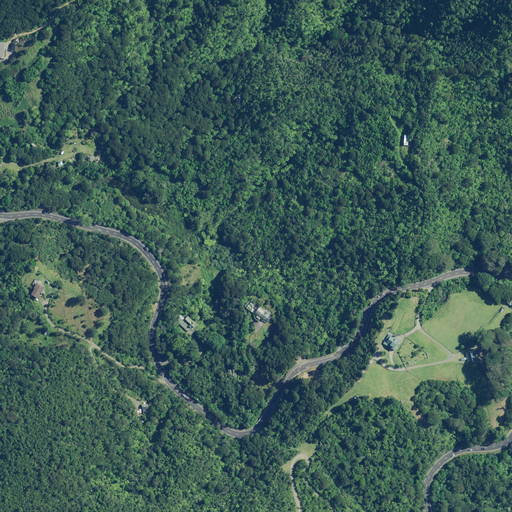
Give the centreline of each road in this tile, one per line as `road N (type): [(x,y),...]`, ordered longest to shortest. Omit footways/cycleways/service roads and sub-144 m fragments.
road 1 (tertiary): [(0,214),(40,214),(138,244),(162,278),(157,364),(232,433),(258,426),(297,370),(352,347),(369,310),(392,289),(476,272),(511,277)]
road 2 (tertiary): [(511,434),(439,464),(426,482),(429,511)]
